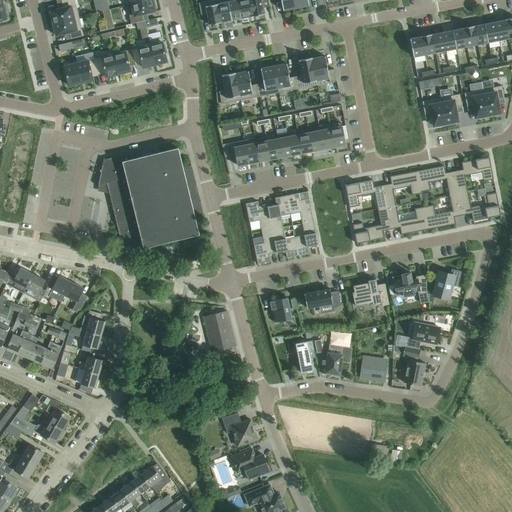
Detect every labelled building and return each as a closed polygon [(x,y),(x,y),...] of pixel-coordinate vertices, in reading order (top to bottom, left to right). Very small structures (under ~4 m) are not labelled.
[(79,17),(74,0),(68,0),(61,2),(63,8),(50,11),(50,13),(49,14),(51,24),(79,17)] [(142,14),(155,11),(155,8),(156,8),(153,0),(147,0),(127,5),(131,24),(144,21),(142,14)] [(216,0),(212,0),(198,3),(201,15),(207,14),(209,25),(221,22),(216,0)] [(228,0),(216,0),(221,22),(232,20),(228,2),(228,0)] [(237,0),(228,2),(232,20),(242,18),(238,0),(237,0)] [(249,0),(238,0),(242,18),(252,16),(253,16),(249,0)] [(249,0),(253,16),(252,16),(262,15),(264,14),(263,7),(269,6),(267,0),(249,0)] [(280,0),(283,10),(286,10),(286,11),(294,10),(293,8),(296,8),(294,0),(280,0)] [(83,36),(79,17),(51,24),(53,34),(55,34),(55,36),(69,33),(71,39),(83,36)] [(156,18),(144,21),(146,28),(158,25),(156,18)] [(112,20),(105,22),(106,23),(107,29),(107,30),(114,28),(112,20)] [(499,40),(509,38),(506,20),(505,20),(495,22),(499,40)] [(146,27),(144,21),(136,23),(137,29),(146,27)] [(495,22),(484,24),(488,42),(499,40),(495,22)] [(100,24),(99,26),(100,31),(107,29),(106,23),(100,24)] [(474,26),(477,44),(488,42),(484,24),(474,26)] [(474,26),(463,28),(467,46),(477,44),(474,26)] [(456,49),(467,46),(463,28),(453,30),(456,49)] [(453,30),(442,33),(446,51),(456,49),(453,30)] [(435,53),(446,51),(442,33),(432,35),(432,34),(431,34),(435,53)] [(431,34),(421,36),(424,55),(435,53),(431,34)] [(421,36),(420,36),(420,37),(410,39),(413,57),(424,55),(421,36)] [(163,43),(161,37),(148,40),(149,43),(153,61),(154,65),(167,61),(164,49),(165,49),(164,43),(163,43)] [(83,39),(71,42),(72,49),(84,46),(83,39)] [(72,49),(71,42),(58,45),(60,52),(72,49)] [(153,61),(149,43),(137,46),(138,48),(131,50),(135,65),(141,64),(142,68),(154,65),(153,61)] [(118,74),(113,54),(112,49),(100,53),(101,57),(94,59),(98,75),(104,73),(105,77),(118,74)] [(135,65),(131,50),(113,54),(118,74),(130,71),(129,67),(135,65)] [(98,75),(94,59),(93,52),(75,56),(76,61),(77,63),(81,83),(93,80),(92,76),(98,75)] [(312,58),(316,81),(317,80),(329,78),(330,83),(336,82),(334,69),(328,70),(325,56),(312,58)] [(312,58),(299,60),(302,75),(295,76),(298,89),(318,85),(317,80),(316,81),(312,58)] [(81,83),(77,63),(76,61),(63,64),(64,68),(63,68),(64,74),(66,74),(69,86),(81,83)] [(295,76),(289,78),(287,63),(284,64),(283,62),(276,64),(276,65),(274,66),(279,93),(298,89),(295,76)] [(279,93),(274,66),(260,68),(263,83),(257,84),(260,96),(279,93)] [(245,70),(237,71),(238,73),(236,73),(235,73),(240,100),(260,96),(257,84),(251,85),(248,71),(245,71),(245,70)] [(235,73),(222,75),(225,90),(219,91),(221,104),(240,100),(235,73),(236,73),(235,73)] [(501,86),(483,89),(488,117),(498,115),(497,113),(499,113),(500,113),(498,100),(504,99),(501,86)] [(488,117),(483,89),(464,93),(467,106),(473,105),(476,118),(477,118),(476,118),(478,117),(479,119),(488,117)] [(459,94),(441,98),(446,125),(456,123),(455,122),(457,121),(457,122),(458,121),(456,108),(462,107),(459,94)] [(446,125),(441,98),(422,101),(425,114),(431,113),(434,126),(436,125),(437,127),(446,125)] [(294,99),(294,108),(307,107),(307,99),(294,99)] [(330,123),(329,124),(334,147),(345,145),(341,123),(330,125),(330,123)] [(334,147),(329,124),(319,126),(323,149),(334,147)] [(309,130),(308,130),(313,151),(323,149),(319,126),(318,126),(319,130),(309,132),(309,130)] [(313,151),(308,130),(298,132),(302,153),(313,151)] [(288,133),(287,133),(291,155),(302,153),(298,132),(297,132),(298,135),(288,136),(288,133)] [(287,133),(276,135),(281,158),(291,155),(287,133)] [(281,158),(276,135),(266,137),(270,160),(281,158)] [(256,138),(255,138),(260,162),(270,160),(266,137),(265,137),(266,141),(256,143),(256,138)] [(260,162),(255,138),(244,140),(249,164),(260,162)] [(227,143),(229,156),(236,155),(238,166),(249,164),(244,140),(227,143)] [(190,166),(183,167),(178,148),(152,154),(151,154),(140,157),(139,151),(129,153),(104,160),(104,158),(103,158),(103,160),(101,169),(100,168),(99,177),(100,177),(98,186),(98,187),(99,185),(101,184),(102,190),(108,191),(109,194),(113,209),(114,215),(120,240),(122,249),(142,244),(143,247),(143,248),(174,241),(181,239),(184,247),(200,243),(198,235),(199,234),(194,215),(202,213),(202,214),(203,214),(191,165),(190,165),(190,166)] [(463,170),(454,171),(459,193),(468,191),(465,176),(482,172),(483,177),(493,175),(489,157),(461,162),(463,170)] [(459,193),(454,171),(446,173),(444,166),(417,171),(421,190),(430,188),(429,183),(446,179),(449,195),(459,193)] [(391,184),(383,185),(387,207),(396,205),(393,190),(410,186),(411,191),(421,190),(417,171),(390,176),(391,184)] [(387,207),(383,185),(374,187),(373,180),(345,185),(348,204),(359,202),(358,197),(374,193),(378,209),(387,207)] [(471,207),(468,191),(459,193),(463,215),(471,213),(473,221),(501,215),(497,197),(487,199),(488,204),(471,207)] [(287,196),(290,214),(300,212),(302,224),(313,222),(309,199),(300,200),(299,193),(287,196)] [(463,215),(459,193),(449,195),(452,211),(435,214),(434,209),(425,211),(428,229),(456,224),(454,217),(463,215)] [(281,216),(290,214),(287,196),(275,198),(276,205),(268,207),(272,230),(283,228),(281,216)] [(259,220),(262,232),(272,230),(268,207),(259,208),(258,201),(246,204),(249,222),(259,220)] [(399,221),(396,205),(387,207),(391,229),(400,227),(401,235),(428,229),(425,211),(415,213),(416,218),(399,221)] [(391,229),(387,207),(378,209),(381,225),(364,228),(363,223),(353,225),(356,243),(384,238),(383,231),(391,229)] [(295,237),(298,256),(310,253),(309,246),(318,245),(313,222),(302,224),(304,235),(295,237)] [(283,228),(272,230),(277,253),(285,251),(287,258),(298,256),(295,237),(285,239),(283,228)] [(268,254),(277,253),(272,230),(262,232),(264,243),(254,245),(257,264),(270,261),(268,254)] [(6,284),(23,292),(32,274),(28,272),(28,271),(20,267),(16,276),(11,274),(6,284)] [(448,299),(452,285),(457,287),(458,284),(461,271),(451,269),(450,274),(444,272),(443,273),(440,272),(439,274),(435,290),(429,289),(429,302),(433,303),(435,296),(448,299)] [(420,293),(427,292),(426,275),(416,277),(417,279),(412,280),(410,272),(402,274),(402,276),(393,277),(396,295),(403,294),(404,296),(414,294),(414,292),(419,291),(420,293)] [(40,301),(43,295),(45,291),(41,289),(45,280),(37,276),(37,277),(32,274),(23,292),(40,301)] [(64,295),(71,282),(66,280),(67,279),(59,275),(52,289),(47,287),(45,291),(43,295),(48,298),(53,290),(58,292),(55,299),(61,302),(64,295)] [(355,305),(372,302),(373,305),(381,303),(382,306),(389,305),(385,284),(377,285),(376,279),(368,281),(368,283),(353,286),(354,292),(352,292),(355,305)] [(71,282),(64,295),(76,302),(75,304),(81,307),(87,296),(81,293),(84,288),(76,284),(76,285),(71,282)] [(341,308),(338,291),(331,292),(330,289),(304,294),(307,308),(330,304),(331,309),(341,308)] [(272,309),(274,319),(291,316),(288,298),(270,302),(271,302),(272,309),(271,309),(271,310),(272,309)] [(9,308),(15,311),(18,304),(19,301),(16,300),(15,303),(11,302),(9,308)] [(18,304),(15,311),(21,313),(23,306),(18,304)] [(4,306),(3,310),(0,317),(6,319),(9,312),(8,312),(9,308),(4,306)] [(87,316),(84,315),(80,329),(101,335),(102,330),(103,330),(105,322),(100,320),(101,314),(89,310),(87,316)] [(227,311),(203,317),(212,352),(235,346),(227,311)] [(30,327),(33,317),(28,315),(26,318),(23,325),(30,327)] [(30,327),(35,329),(39,319),(33,317),(30,327)] [(0,323),(0,346),(1,347),(9,328),(0,323)] [(409,338),(407,346),(418,348),(420,341),(437,344),(440,328),(415,323),(412,338),(409,338)] [(53,335),(55,329),(49,326),(47,333),(53,335)] [(101,335),(80,329),(70,326),(68,333),(84,338),(83,344),(97,349),(97,348),(99,349),(101,342),(99,341),(100,340),(99,340),(101,335)] [(53,335),(59,338),(61,331),(55,329),(53,335)] [(22,331),(20,337),(13,334),(6,349),(18,354),(27,333),(22,331)] [(36,344),(29,341),(32,335),(27,333),(18,354),(29,359),(36,344)] [(314,341),(317,353),(323,352),(320,340),(314,341)] [(314,370),(308,341),(295,343),(301,373),(314,370)] [(47,349),(41,363),(52,369),(59,354),(61,347),(50,342),(47,349)] [(47,349),(36,344),(29,359),(41,363),(47,349)] [(65,344),(60,363),(68,365),(71,353),(76,354),(77,348),(65,344)] [(331,373),(332,375),(337,376),(338,374),(340,374),(341,361),(349,362),(351,348),(343,347),(342,355),(328,353),(325,372),(331,373)] [(403,382),(421,386),(423,377),(424,377),(424,372),(426,363),(415,361),(415,358),(418,359),(420,350),(404,347),(403,355),(410,357),(409,360),(408,360),(403,382)] [(100,369),(103,360),(88,356),(86,363),(80,361),(78,365),(80,365),(79,368),(84,370),(98,374),(100,369)] [(363,357),(360,377),(383,380),(386,360),(363,357)] [(64,377),(68,365),(60,363),(57,375),(64,377)] [(98,374),(84,370),(80,383),(95,387),(97,379),(98,374)] [(26,402),(23,406),(31,411),(36,404),(39,399),(32,394),(26,402)] [(12,405),(8,411),(12,414),(16,409),(12,405)] [(49,405),(46,411),(53,415),(49,422),(62,429),(69,417),(56,409),(49,405)] [(5,424),(12,414),(8,411),(0,421),(5,424)] [(241,423),(238,413),(222,418),(227,434),(233,432),(237,446),(257,439),(251,420),(241,423)] [(15,416),(10,424),(22,431),(28,435),(33,427),(15,416)] [(37,425),(34,430),(35,430),(41,434),(46,437),(54,442),(57,437),(60,438),(64,431),(62,429),(49,422),(43,418),(39,425),(38,424),(37,425)] [(18,438),(22,431),(10,424),(5,430),(18,438)] [(383,446),(373,444),(371,457),(381,458),(383,446)] [(22,457),(35,465),(43,452),(30,445),(22,457)] [(402,449),(391,447),(389,460),(400,462),(402,449)] [(252,449),(231,457),(237,473),(245,470),(248,479),(269,471),(263,454),(254,458),(251,450),(252,449)] [(35,465),(22,457),(19,463),(12,459),(8,466),(15,470),(28,478),(35,465)] [(141,473),(151,486),(155,491),(165,484),(166,485),(171,481),(163,470),(158,474),(152,466),(141,473)] [(151,486),(141,473),(131,481),(141,493),(151,486)] [(0,495),(9,500),(9,499),(11,500),(17,490),(15,489),(16,488),(17,488),(2,479),(0,478),(0,495)] [(135,498),(141,493),(131,481),(129,480),(124,483),(125,486),(121,489),(131,501),(134,507),(139,503),(135,498)] [(259,502),(262,511),(273,511),(285,507),(279,493),(274,495),(270,484),(245,495),(247,500),(250,498),(253,504),(259,502)] [(115,493),(111,496),(121,509),(131,501),(121,489),(119,488),(115,491),(115,493)] [(9,500),(0,495),(0,511),(1,511),(2,511),(4,511),(10,503),(8,502),(9,500)] [(166,506),(172,501),(168,495),(161,500),(166,506)] [(107,511),(115,511),(121,509),(111,496),(101,504),(107,511)] [(166,506),(161,500),(154,505),(159,511),(166,506)] [(179,501),(168,509),(170,511),(176,511),(184,507),(179,501)]
